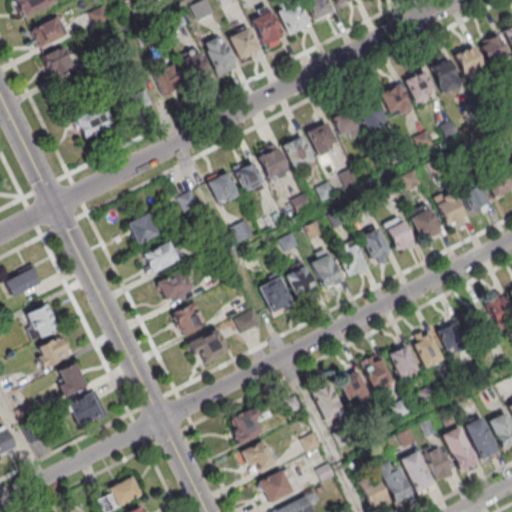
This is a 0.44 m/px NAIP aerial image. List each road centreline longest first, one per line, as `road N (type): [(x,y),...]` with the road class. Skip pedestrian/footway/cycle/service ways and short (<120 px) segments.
road 1 (residential): [(511,242),(0,505)]
road 2 (residential): [(454,0),(55,206)]
road 3 (tertiary): [(160,424),(55,206)]
road 4 (tertiary): [(55,206),(0,96)]
